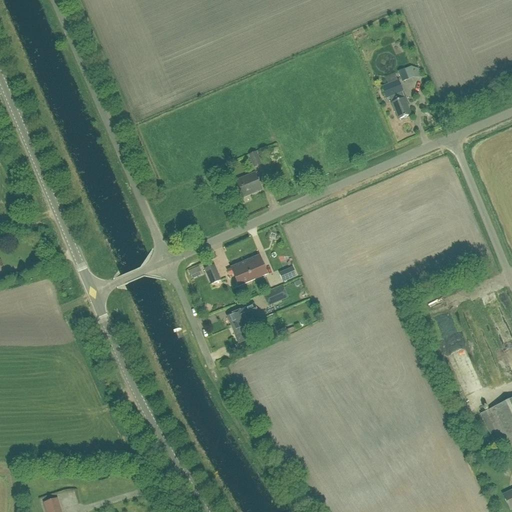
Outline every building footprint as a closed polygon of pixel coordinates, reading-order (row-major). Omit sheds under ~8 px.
[(419,68),(409,69),(409,82),(420,81),(419,68)] [(408,81),(404,70),(397,73),(401,84),(408,81)] [(403,93),(399,82),(383,88),(387,99),(391,97),(393,103),(392,104),(399,121),(411,116),(406,104),(409,103),(404,92),(403,93)] [(261,166),(256,152),(248,156),(253,169),(261,166)] [(262,191),(256,174),(232,183),(239,200),(262,191)] [(244,263),(252,281),(267,275),(260,257),(244,263)] [(252,281),(244,263),(232,268),(239,287),(252,281)] [(221,281),(215,266),(204,270),(210,285),(221,281)] [(297,277),(293,268),(279,274),(283,283),(297,277)] [(231,326),(249,318),(258,314),(254,305),(227,316),(231,326)] [(231,326),(239,344),(247,341),(248,343),(254,340),(252,333),(264,328),(261,322),(256,324),(254,320),(251,322),(249,318),(231,326)] [(511,399),(486,412),(500,442),(507,439),(511,450),(511,491),(503,495),(510,511),(511,510),(511,399)] [(61,511),(57,499),(44,504),(46,511),(61,511)]
